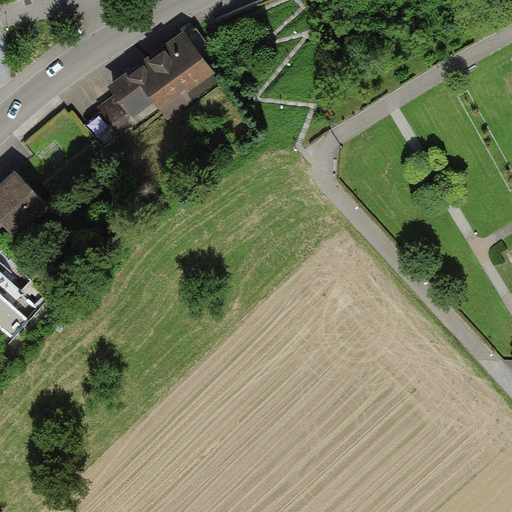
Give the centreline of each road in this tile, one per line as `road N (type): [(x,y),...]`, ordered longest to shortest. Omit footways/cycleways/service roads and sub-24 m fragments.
road 1 (residential): [(511,390),(300,154)]
road 2 (tertiary): [(0,120),(110,34)]
road 3 (residential): [(110,34),(84,1),(0,17)]
